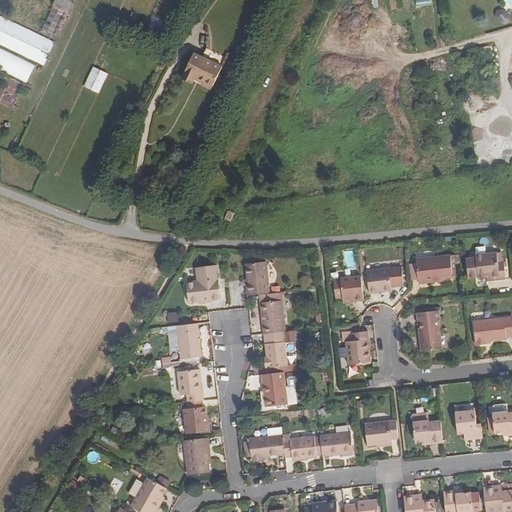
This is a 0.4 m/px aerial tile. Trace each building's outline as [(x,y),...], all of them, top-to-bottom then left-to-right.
[(57,37),(73,0),(56,0),(43,30),(57,37)] [(505,25),(511,19),(502,8),(495,14),(505,25)] [(0,44),(14,51),(44,65),(55,42),(25,28),(0,15),(0,44)] [(215,91),(226,68),(206,58),(198,55),(187,78),(197,82),(198,80),(203,82),(204,81),(208,83),(206,87),(215,91)] [(85,87),(101,94),(109,73),(94,66),(85,87)] [(23,87),(8,79),(2,90),(0,89),(0,103),(12,110),(23,87)] [(234,214),(227,210),(221,223),(228,227),(234,214)] [(490,278),(490,282),(507,279),(505,263),(498,263),(498,254),(475,255),(475,257),(466,258),(467,278),(477,277),(477,278),(485,278),(490,278)] [(444,278),(453,277),(452,265),(455,265),(460,264),(459,255),(417,260),(417,264),(419,279),(419,283),(435,282),(435,279),(444,278)] [(270,294),(267,262),(246,264),(248,280),(250,281),(251,287),(248,287),(249,296),(260,295),(270,294)] [(419,279),(417,264),(409,264),(411,280),(419,279)] [(217,269),(198,271),(199,282),(189,283),(191,303),(220,300),(217,269)] [(384,288),(393,287),(391,269),(368,271),(370,294),(385,292),(384,288)] [(355,300),(355,303),(364,302),(361,276),(341,278),(341,280),(335,281),(337,299),(343,299),(343,301),(355,300)] [(266,321),(267,334),(286,332),(281,292),(270,294),(260,295),(263,321),(266,321)] [(178,312),(168,315),(170,324),(180,322),(178,312)] [(440,312),(416,314),(417,325),(420,325),(421,340),(419,340),(421,352),(442,350),(439,321),(441,321),(440,312)] [(511,317),(473,322),(475,346),(486,345),(486,343),(507,341),(507,339),(511,338),(511,317)] [(203,357),(199,324),(179,326),(183,360),(203,357)] [(286,332),(267,334),(266,335),(268,358),(265,358),(266,368),(288,366),(286,344),(296,342),(295,331),(286,332)] [(370,333),(354,334),(355,341),(349,342),(351,365),(372,363),(371,351),(369,351),(367,341),(371,341),(370,333)] [(164,358),(165,368),(176,367),(175,356),(181,356),(181,352),(173,353),(173,357),(164,358)] [(266,368),(267,375),(284,373),(297,371),(297,365),(288,366),(266,368)] [(200,386),(202,385),(200,369),(179,372),(182,395),(188,395),(189,403),(205,401),(204,392),(201,392),(200,386)] [(288,406),(284,373),(267,375),(263,375),(267,408),(288,406)] [(206,406),(184,409),(187,434),(211,431),(210,423),(208,424),(206,406)] [(468,433),(469,440),(483,438),(481,424),(477,425),(475,410),(456,412),(458,434),(464,434),(468,433)] [(509,431),(509,435),(511,434),(511,412),(509,413),(509,410),(493,412),(496,433),(504,432),(509,431)] [(428,441),(429,444),(443,442),(441,421),(430,422),(430,420),(427,420),(427,412),(424,412),(417,413),(411,414),(414,437),(415,437),(416,442),(424,441),(428,441)] [(400,441),(398,422),(366,426),(369,448),(394,445),(394,441),(400,441)] [(343,456),(354,454),(352,434),(321,437),(324,455),(324,458),(343,456)] [(284,440),(284,436),(250,439),(253,463),(265,461),(265,458),(286,456),(284,440)] [(317,456),(315,438),(315,436),(292,439),(284,440),(286,456),(286,459),(294,458),(294,460),(317,457),(317,456)] [(324,455),(321,437),(315,438),(317,456),(324,455)] [(209,454),(211,454),(209,438),(185,441),(189,475),(211,473),(210,463),(209,454)] [(155,510),(168,488),(149,478),(133,507),(140,511),(157,511),(158,511),(155,510)] [(498,493),(498,487),(485,488),(487,511),(511,511),(511,491),(503,492),(498,493)] [(474,511),(475,510),(473,498),(472,493),(464,494),(459,494),(459,491),(445,493),(447,511),(474,511)] [(419,502),(419,496),(405,498),(406,511),(436,511),(436,500),(423,502),(419,502)] [(379,511),(378,500),(359,502),(359,505),(346,506),(346,511),(379,511)] [(338,511),(338,501),(313,504),(314,508),(306,509),(305,511),(338,511)]
